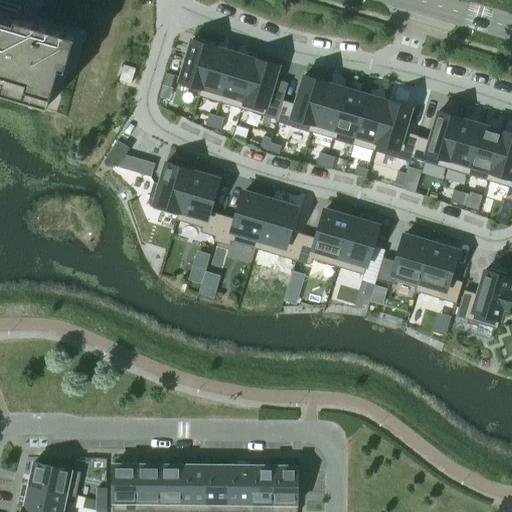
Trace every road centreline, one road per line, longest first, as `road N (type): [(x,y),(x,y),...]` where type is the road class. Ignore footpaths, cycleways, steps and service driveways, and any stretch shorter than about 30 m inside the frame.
road 1 (residential): [(177,5),(147,89),(158,128),(269,176),(495,239),(511,237)]
road 2 (residential): [(0,433),(309,432),(333,447),(334,511)]
road 3 (residential): [(511,106),(374,64),(296,52),(177,5)]
